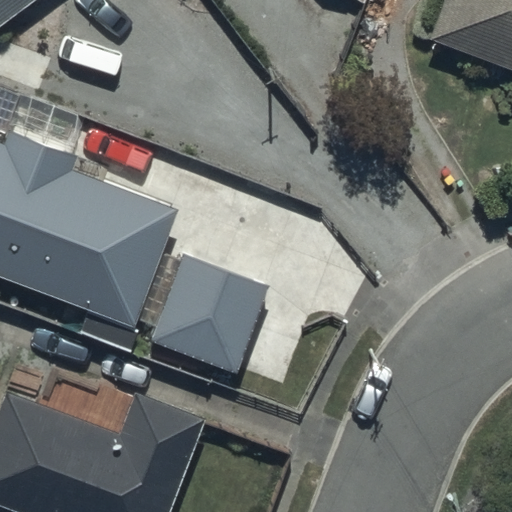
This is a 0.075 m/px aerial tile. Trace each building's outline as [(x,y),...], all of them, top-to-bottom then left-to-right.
[(0,0),(0,12),(16,0),(0,0)] [(511,0),(433,0),(423,28),(511,62),(511,0)] [(72,316),(124,338),(174,196),(66,156),(70,144),(3,119),(0,126),(0,263),(82,294),(72,316)] [(266,277),(181,243),(148,328),(233,361),(266,277)] [(6,379),(0,393),(0,496),(41,511),(163,511),(203,410),(131,382),(116,421),(6,379)]
